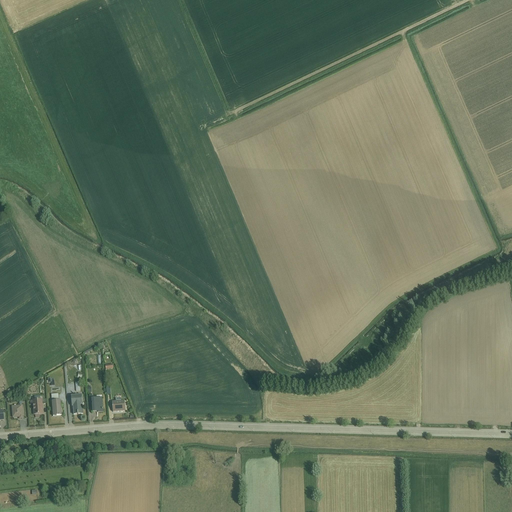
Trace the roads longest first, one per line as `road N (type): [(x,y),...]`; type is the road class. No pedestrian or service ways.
road 1 (tertiary): [(511,435),(160,425),(0,437)]
road 2 (track): [(465,0),(235,110)]
